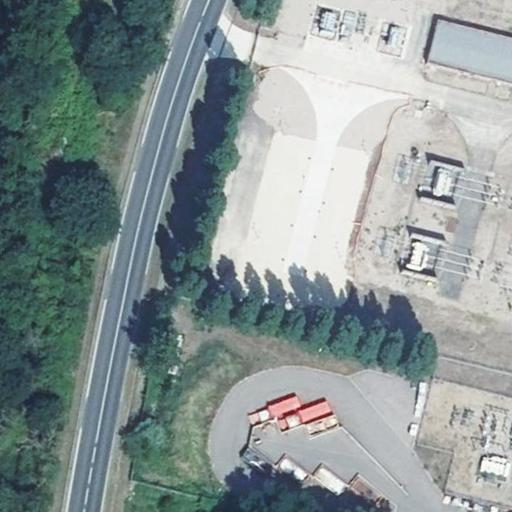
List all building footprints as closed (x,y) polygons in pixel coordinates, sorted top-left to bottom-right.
[(511,36),(436,17),(425,62),(511,83),(511,36)] [(402,48),(403,28),(390,27),(389,47),(402,48)] [(437,166),(435,193),(453,194),(454,167),(437,166)] [(270,417),(299,408),(295,396),(266,405),(270,417)] [(504,477),(508,461),(482,455),(479,472),(504,477)] [(313,476),(336,495),(345,484),(322,465),(313,476)]
